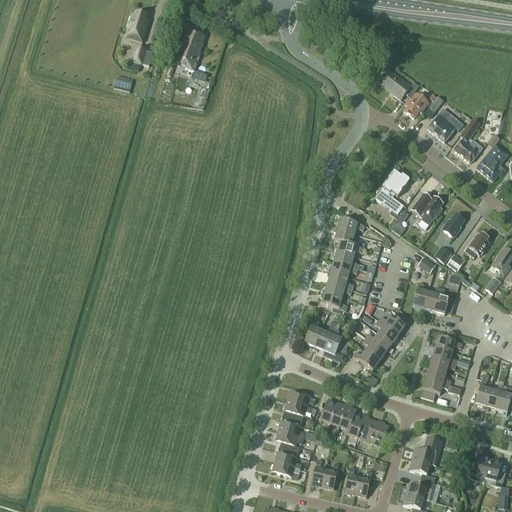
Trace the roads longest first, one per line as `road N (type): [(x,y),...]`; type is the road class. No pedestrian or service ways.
road 1 (primary): [(304,0),(511,29)]
road 2 (unclassified): [(511,217),(392,124),(361,116)]
road 3 (residential): [(277,357),(319,190)]
road 4 (residential): [(384,304),(395,243),(319,190)]
road 5 (residential): [(408,409),(277,357)]
road 6 (residential): [(240,486),(277,357)]
road 7 (primary): [(511,19),(391,0)]
